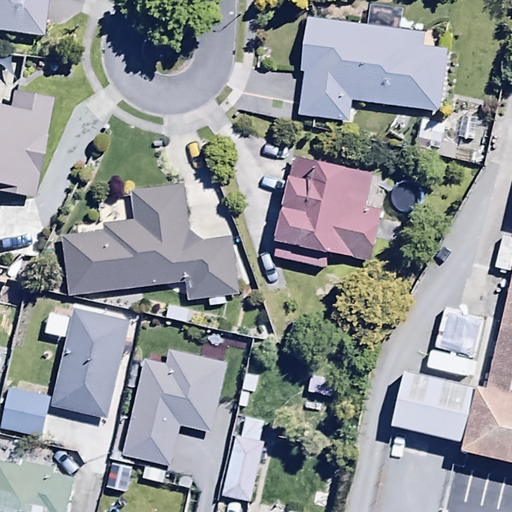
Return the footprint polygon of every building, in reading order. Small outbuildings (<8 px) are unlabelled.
[(0,0),(0,38),(43,43),(47,2),(56,3),(56,0),(0,0)] [(371,8),(368,32),(307,24),(299,78),(306,79),(300,121),(349,128),(352,109),(439,121),(447,56),(426,53),(428,40),(399,36),(402,13),(371,8)] [(0,201),(33,208),(52,109),(10,100),(6,120),(0,118),(0,201)] [(446,130),(423,126),(419,145),(443,149),(446,130)] [(371,181),(372,177),(296,160),(274,264),(328,275),(331,261),(370,269),(388,184),(371,181)] [(93,229),(75,231),(68,243),(63,244),(70,303),(185,290),(187,307),(243,300),(236,244),(204,248),(188,236),(183,191),(90,204),(93,229)] [(511,235),(503,234),(495,267),(511,270),(511,273),(486,388),(476,385),(475,388),(404,371),(391,426),(392,427),(458,442),(463,443),(461,451),(511,462),(511,235)] [(221,368),(224,356),(201,351),(198,363),(168,356),(165,371),(144,367),(123,461),(173,472),(182,431),(213,438),(228,369),(221,368)] [(78,423),(44,416),(39,447),(72,453),(78,423)] [(223,505),(254,511),(256,511),(271,439),(264,438),(266,429),(245,425),(241,444),(236,443),(223,505)] [(22,467),(21,473),(0,468),(0,511),(70,511),(77,484),(56,480),(57,475),(22,467)]
